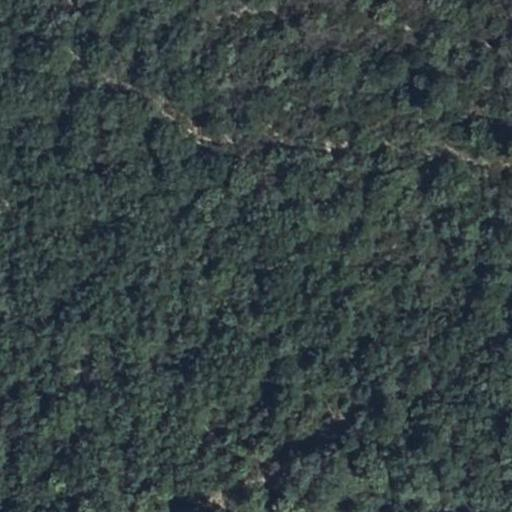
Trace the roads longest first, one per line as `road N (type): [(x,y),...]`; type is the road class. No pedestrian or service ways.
road 1 (track): [(0,22),(56,38),(92,70),(178,108),(205,131),(457,148),(511,163)]
road 2 (track): [(132,511),(281,480),(511,336)]
